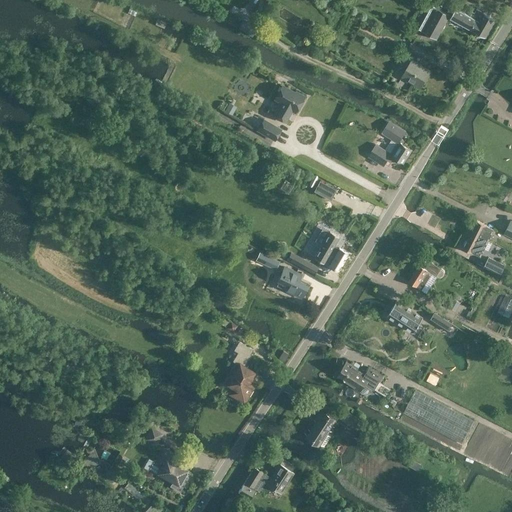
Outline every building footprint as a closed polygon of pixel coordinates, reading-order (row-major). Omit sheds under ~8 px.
[(437,40),(449,15),(431,7),(419,32),(437,40)] [(476,19),(456,8),(450,18),(485,37),(496,19),(477,8),(474,12),(479,15),(476,19)] [(164,28),(166,22),(158,19),(155,24),(164,28)] [(256,30),(243,21),(238,28),(252,37),(256,30)] [(416,53),(402,78),(420,89),(431,70),(419,63),(426,51),(422,49),(425,43),(415,39),(413,43),(411,42),(408,49),(416,53)] [(256,68),(260,62),(252,58),(248,64),(256,68)] [(295,110),(302,98),(282,86),(275,98),(282,102),(274,115),(284,121),(292,108),(295,110)] [(94,104),(102,96),(95,88),(86,95),(94,104)] [(274,139),(280,129),(264,119),(257,130),(274,139)] [(376,143),(369,154),(384,164),(388,158),(391,160),(393,157),(402,163),(411,149),(402,143),(404,140),(401,139),(405,132),(389,122),(382,132),(398,142),(391,153),(376,143)] [(330,199),(336,189),(320,180),(315,191),(330,199)] [(487,242),(493,229),(486,225),(477,220),(470,234),(487,242)] [(330,231),(314,258),(323,263),(326,258),(331,262),(329,266),(328,266),(337,271),(347,253),(339,248),(339,249),(333,246),(339,237),(330,231)] [(480,255),(487,242),(470,234),(464,248),(473,252),(480,255)] [(316,273),(319,266),(292,251),(288,258),(316,273)] [(260,252),(257,258),(265,262),(264,264),(275,269),(279,261),(260,252)] [(505,265),(489,256),(484,266),(500,274),(505,265)] [(440,277),(442,276),(443,274),(443,271),(442,269),(441,269),(441,268),(424,258),(420,265),(409,282),(421,290),(426,292),(436,276),(437,277),(440,277)] [(282,271),(277,281),(284,284),(281,288),(301,297),(307,285),(298,281),(301,274),(290,269),(284,266),(282,271)] [(453,298),(449,307),(455,310),(459,301),(453,298)] [(392,310),(388,316),(392,318),(414,332),(423,317),(405,306),(398,301),(394,307),(393,307),(392,309),(392,310)] [(453,325),(435,313),(430,320),(448,332),(453,325)] [(239,334),(243,329),(230,321),(226,328),(233,332),(234,331),(239,334)] [(243,401),(255,382),(249,378),(252,372),(243,367),(250,355),(249,355),(252,350),(239,341),(234,350),(238,352),(233,361),(239,365),(228,383),(234,387),(231,393),(243,401)] [(283,361),(288,354),(283,350),(278,357),(283,361)] [(366,373),(346,361),(337,376),(360,391),(365,384),(389,399),(394,391),(378,381),(382,375),(369,367),(366,373)] [(461,444),(474,421),(415,389),(403,412),(461,444)] [(319,444),(335,420),(320,410),(314,418),(318,421),(308,437),(319,444)] [(352,430),(356,424),(359,419),(347,411),(340,422),(352,430)] [(156,445),(162,434),(157,431),(152,428),(148,434),(145,439),(156,445)] [(88,469),(100,462),(95,448),(83,461),(88,469)] [(178,483),(185,470),(179,467),(183,460),(163,449),(156,462),(162,466),(159,472),(178,483)] [(287,483),(293,472),(284,466),(287,461),(275,454),(269,463),(277,468),(273,474),(287,483)] [(155,474),(160,467),(152,462),(148,470),(155,474)] [(116,471),(108,472),(109,482),(117,481),(116,471)] [(151,500),(144,494),(141,498),(148,504),(151,500)]
